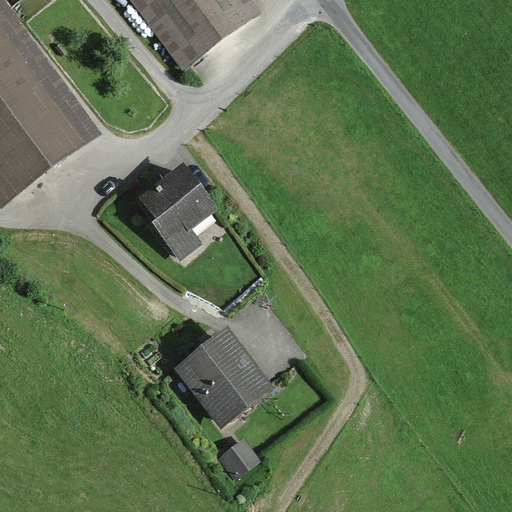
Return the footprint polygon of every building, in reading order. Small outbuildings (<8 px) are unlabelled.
[(256,0),(133,0),(185,68),(264,9),(256,0)] [(9,3),(0,8),(0,205),(3,211),(105,140),(9,3)] [(191,173),(145,209),(184,259),(202,245),(195,235),(223,214),(191,173)] [(235,337),(182,376),(226,435),(278,397),(235,337)] [(242,448),(220,463),(233,482),(255,466),(242,448)]
